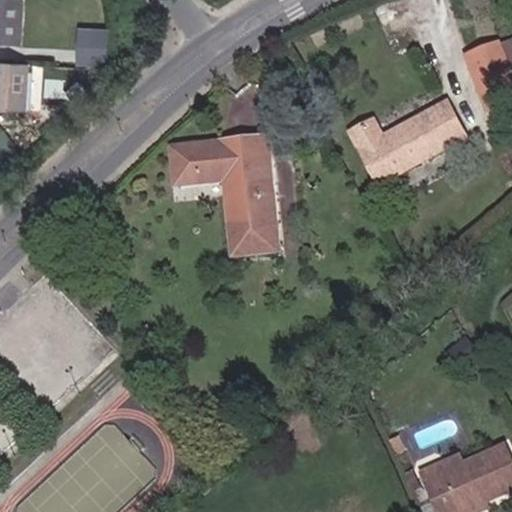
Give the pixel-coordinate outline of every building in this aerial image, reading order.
[(0,0),(0,43),(23,45),(25,0),(0,0)] [(84,62),(117,63),(118,26),(85,25),(84,62)] [(511,39),(468,57),(490,113),(511,104),(511,39)] [(0,109),(30,111),(33,65),(0,62),(0,109)] [(77,102),(89,89),(82,82),(70,95),(77,102)] [(381,186),(468,139),(449,104),(385,138),(376,122),(354,135),(381,186)] [(272,165),(270,139),(262,140),(264,166),(272,165)] [(281,252),(272,165),(264,166),(262,140),(243,142),(244,151),(230,153),(229,143),(174,149),(178,187),(227,182),(235,257),(281,252)] [(244,151),(243,142),(229,143),(230,153),(244,151)] [(124,259),(102,219),(86,227),(106,270),(124,259)] [(461,371),(481,355),(467,339),(448,356),(461,371)] [(407,451),(401,438),(393,442),(399,455),(407,451)] [(511,492),(511,456),(507,447),(466,466),(440,478),(436,469),(424,475),(440,511),(468,511),(488,503),(511,492)] [(440,478),(466,466),(463,457),(436,469),(440,478)] [(424,490),(415,471),(408,475),(416,493),(424,490)] [(484,511),(491,509),(488,503),(468,511),(484,511)]
